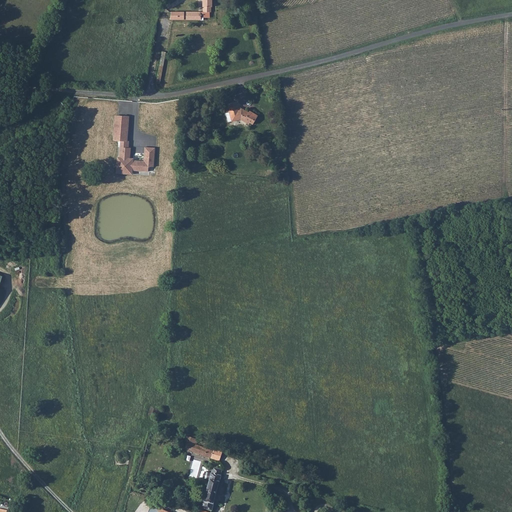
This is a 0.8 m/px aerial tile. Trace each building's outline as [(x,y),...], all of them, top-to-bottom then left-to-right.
[(202,0),(203,7),(203,12),(207,12),(207,14),(209,14),(210,12),(211,12),(211,6),(211,0),(202,0)] [(236,101),(228,102),(230,109),(229,109),(230,111),(232,121),(240,118),(249,123),(250,122),(253,123),(255,119),(258,115),(250,110),(249,111),(243,108),(239,108),(236,101)] [(118,141),(126,141),(128,116),(116,115),(114,140),(118,141)] [(121,147),(128,148),(129,141),(126,141),(118,141),(116,173),(132,174),(132,172),(124,172),(124,166),(119,165),(119,157),(120,157),(121,147)] [(128,148),(121,147),(120,157),(119,157),(119,165),(124,166),(124,172),(132,172),(132,170),(148,171),(148,166),(153,167),(154,154),(144,154),(144,161),(133,160),(130,160),(130,158),(130,148),(128,148)] [(185,449),(220,461),(223,452),(215,449),(214,451),(197,446),(199,440),(188,436),(186,441),(184,441),(183,444),(186,446),(185,449)] [(202,508),(212,511),(213,511),(215,503),(214,503),(219,483),(220,483),(222,476),(220,475),(222,469),(213,467),(211,473),(203,471),(201,479),(210,481),(205,500),(204,500),(202,508)]
